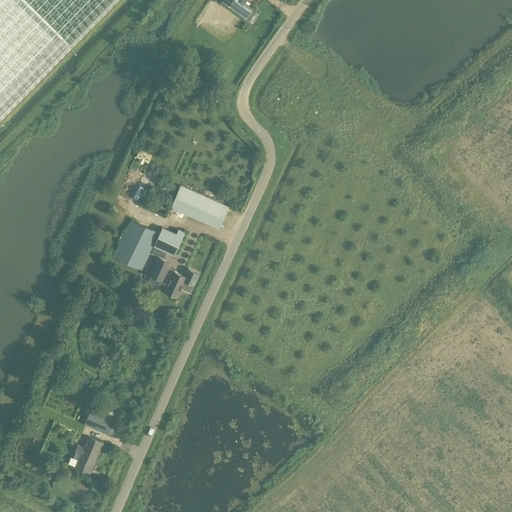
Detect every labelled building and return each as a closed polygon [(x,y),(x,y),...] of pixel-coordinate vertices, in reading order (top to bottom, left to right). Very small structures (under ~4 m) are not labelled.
[(0,0),(0,117),(114,0),(0,0)] [(253,9),(244,3),(245,0),(222,0),(221,2),(246,19),(253,9)] [(143,173),(153,154),(140,148),(131,166),(143,173)] [(219,229),(229,206),(181,184),(170,207),(219,229)] [(150,252),(160,233),(159,232),(131,219),(113,256),(141,270),(150,252)] [(158,256),(163,258),(166,251),(174,255),(184,232),(178,229),(176,233),(162,227),(159,232),(160,233),(150,252),(158,256)] [(171,262),(158,256),(149,274),(167,283),(164,291),(177,297),(184,281),(193,285),(199,273),(188,268),(185,275),(168,268),(171,262)] [(84,424),(107,433),(114,418),(91,408),(84,424)] [(75,466),(89,472),(103,442),(89,435),(83,448),(77,445),(74,452),(76,453),(74,459),(78,460),(75,466)]
